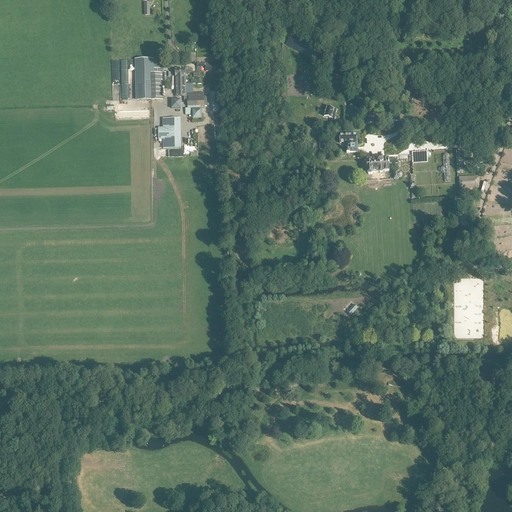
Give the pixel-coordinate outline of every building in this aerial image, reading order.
[(153,59),(136,59),(137,100),(147,100),(163,100),(163,81),(164,81),(169,81),(171,81),(171,78),(171,73),(158,73),(158,68),(154,69),(153,59)] [(216,71),(216,63),(197,64),(197,67),(197,68),(197,72),(196,72),(196,73),(193,73),(194,77),(200,77),(200,72),(202,72),(201,67),(205,67),(205,72),(216,71)] [(191,68),(181,68),(182,96),(187,96),(188,98),(188,107),(204,106),(207,106),(207,98),(204,98),(204,93),(192,93),(187,93),(186,84),(186,76),(185,76),(185,74),(189,74),(189,73),(192,73),(191,68)] [(181,99),(171,99),(171,109),(181,109),(181,99)] [(355,114),(360,110),(353,103),(349,107),(355,114)] [(331,128),(335,128),(334,120),(335,115),(336,110),(327,108),(325,117),(331,119),(331,128)] [(202,110),(193,110),(193,119),(202,119),(202,110)] [(182,149),(181,119),(162,119),(163,127),(158,127),(158,140),(163,140),(163,149),(182,149)] [(357,152),(357,134),(340,134),(340,143),(347,143),(347,150),(346,150),(346,153),(350,153),(357,152)] [(422,151),(413,152),(413,163),(423,162),(428,162),(427,151),(422,151)] [(451,182),(450,154),(443,154),(444,167),(442,167),(441,168),(441,169),(441,170),(441,171),(442,172),(443,173),(445,173),(445,182),(451,182)] [(376,160),(375,158),(371,158),(371,160),(367,160),(368,173),(369,174),(372,174),(373,173),(378,172),(378,171),(379,171),(379,173),(382,172),(382,171),(388,170),(388,165),(392,165),(397,164),(398,170),(399,170),(399,167),(401,167),(400,163),(398,163),(397,163),(397,159),(388,159),(376,160)] [(398,173),(398,171),(394,171),(394,179),(399,179),(399,178),(401,177),(402,177),(402,176),(402,175),(402,174),(402,173),(401,173),(401,172),(398,173)] [(477,177),(460,178),(460,189),(478,188),(477,177)] [(507,195),(509,190),(496,184),(494,190),(507,195)] [(354,304),(347,312),(351,316),(358,308),(354,304)]
